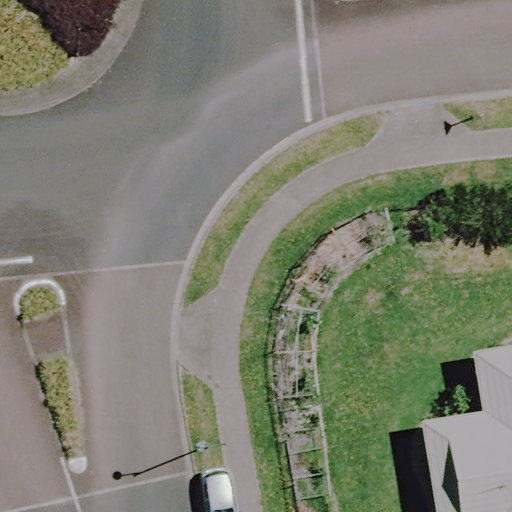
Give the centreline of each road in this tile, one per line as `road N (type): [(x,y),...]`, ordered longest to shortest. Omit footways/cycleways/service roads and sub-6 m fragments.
road 1 (residential): [(100,511),(35,266),(28,186)]
road 2 (residential): [(214,0),(209,35),(183,92),(142,138),(89,171),(28,186)]
